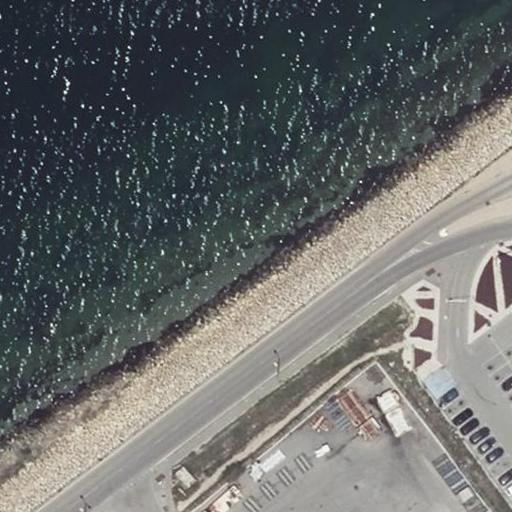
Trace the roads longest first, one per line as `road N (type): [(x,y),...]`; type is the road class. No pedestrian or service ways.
road 1 (unclassified): [(64,511),(350,296)]
road 2 (unclassified): [(511,181),(448,215),(350,296)]
road 3 (unclassified): [(350,296),(423,257),(511,226)]
